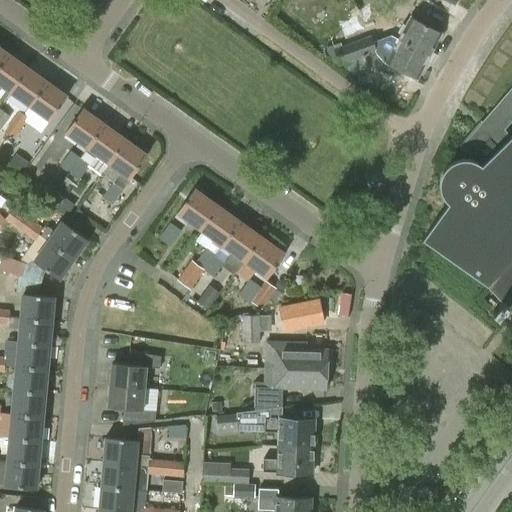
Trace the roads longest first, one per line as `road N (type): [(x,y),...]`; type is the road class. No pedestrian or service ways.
road 1 (residential): [(62,511),(84,303),(109,249),(189,138)]
road 2 (residential): [(357,511),(379,267)]
road 3 (residential): [(418,138),(224,0)]
road 4 (residential): [(379,267),(357,260),(189,138)]
road 5 (residential): [(418,138),(446,75),(499,0)]
road 6 (residential): [(189,138),(78,61)]
road 7 (residential): [(379,267),(418,138)]
